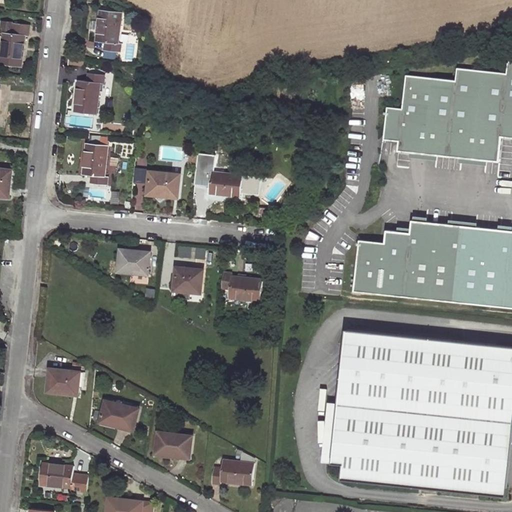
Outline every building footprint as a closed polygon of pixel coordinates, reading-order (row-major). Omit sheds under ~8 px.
[(105,42),(118,43),(122,12),(101,10),(98,41),(105,42)] [(1,33),(5,34),(13,35),(15,24),(2,22),(1,33)] [(13,35),(25,36),(29,36),(30,26),(15,24),(13,35)] [(25,36),(13,35),(5,34),(2,64),(22,67),(25,36)] [(118,43),(105,42),(105,49),(122,51),(122,44),(118,43)] [(403,106),(388,105),(384,138),(399,139),(398,149),(500,160),(503,135),(511,135),(511,61),(508,61),(507,71),(458,66),(456,78),(406,73),(403,106)] [(88,82),(99,83),(105,83),(105,76),(88,75),(88,82)] [(99,83),(88,82),(78,81),(75,112),(96,114),(99,83)] [(245,94),(247,102),(255,99),(252,92),(245,94)] [(92,175),(106,176),(108,147),(87,144),(85,174),(92,175)] [(197,155),(190,154),(189,165),(196,165),(197,155)] [(0,196),(9,197),(11,171),(0,169),(0,196)] [(241,199),(244,177),(213,174),(213,170),(205,170),(204,186),(211,186),(210,196),(241,199)] [(181,176),(151,172),(149,194),(168,196),(168,198),(178,199),(181,176)] [(106,176),(92,175),(92,184),(108,185),(109,177),(106,176)] [(360,241),(355,292),(511,306),(511,229),(412,220),(410,233),(386,231),(385,243),(360,241)] [(205,250),(180,247),(179,257),(204,259),(205,250)] [(151,252),(121,249),(118,272),(148,275),(151,252)] [(203,272),(177,270),(174,290),(191,292),(191,294),(200,295),(203,272)] [(261,303),(263,282),(234,279),(235,275),(225,274),(223,290),(233,291),(232,300),(261,303)] [(155,290),(147,289),(145,297),(154,298),(155,290)] [(346,467),(345,482),(511,497),(511,490),(511,486),(503,486),(507,441),(511,441),(511,345),(347,331),(346,346),(352,353),(344,361),(351,368),(343,376),(350,383),(342,391),(335,466),(346,467)] [(79,370),(50,367),(47,388),(67,390),(67,392),(77,393),(79,370)] [(137,407),(105,400),(99,422),(132,430),(137,407)] [(191,438),(158,434),(155,455),(188,460),(191,438)] [(503,486),(511,486),(511,441),(507,441),(503,486)] [(252,487),(255,465),(224,462),(223,469),(215,468),(213,485),(221,486),(222,483),(252,487)] [(76,467),(44,463),(41,484),(73,488),(73,491),(89,493),(91,477),(75,475),(76,467)] [(138,511),(140,501),(106,497),(104,511),(138,511)] [(140,501),(138,511),(149,511),(151,502),(140,501)]
